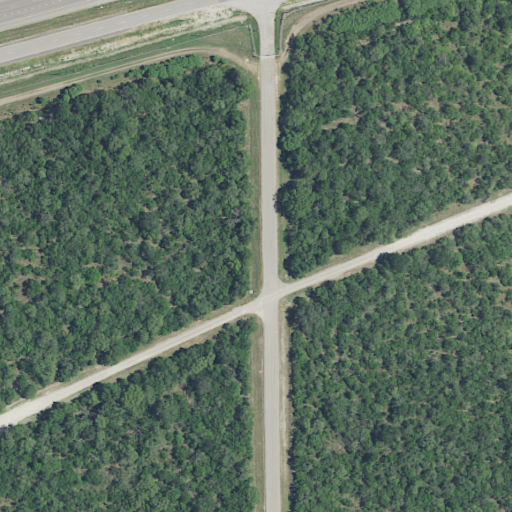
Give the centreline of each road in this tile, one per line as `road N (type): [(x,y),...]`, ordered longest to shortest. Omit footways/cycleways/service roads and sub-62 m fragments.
road 1 (residential): [(511,204),(272,297),(0,423)]
road 2 (residential): [(274,511),(269,55)]
road 3 (residential): [(0,104),(206,48),(269,55),(305,20),(358,0)]
road 4 (secondary): [(0,56),(209,0)]
